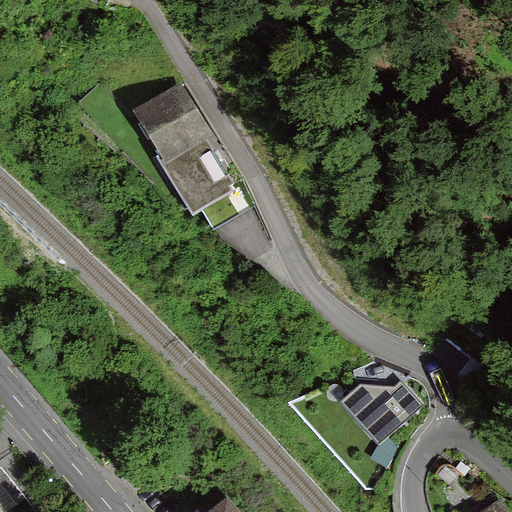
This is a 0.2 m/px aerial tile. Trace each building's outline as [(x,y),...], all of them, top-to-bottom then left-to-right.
[(236,186),(180,88),(133,115),(188,213),(236,186)] [(213,228),(238,214),(228,195),(202,209),(213,228)] [(340,405),(379,448),(424,407),(401,382),(395,388),(361,387),(340,405)] [(503,511),(495,498),(471,511),(503,511)] [(236,511),(228,502),(215,511),(236,511)]
